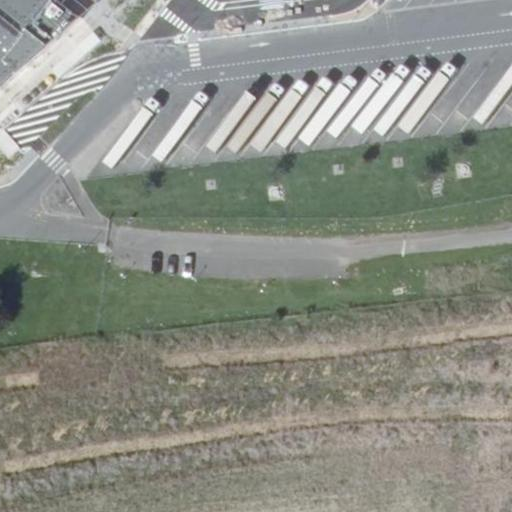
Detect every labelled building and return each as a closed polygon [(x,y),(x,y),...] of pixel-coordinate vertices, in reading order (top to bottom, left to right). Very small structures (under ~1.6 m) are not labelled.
[(0,0),(0,90),(87,16),(66,0),(0,0)] [(350,130),(361,138),(402,85),(391,76),(350,130)] [(240,158),(282,88),(270,81),(228,150),(240,158)] [(188,164),(234,94),(222,86),(176,155),(188,164)] [(137,169),(179,108),(167,100),(125,161),(137,169)]
